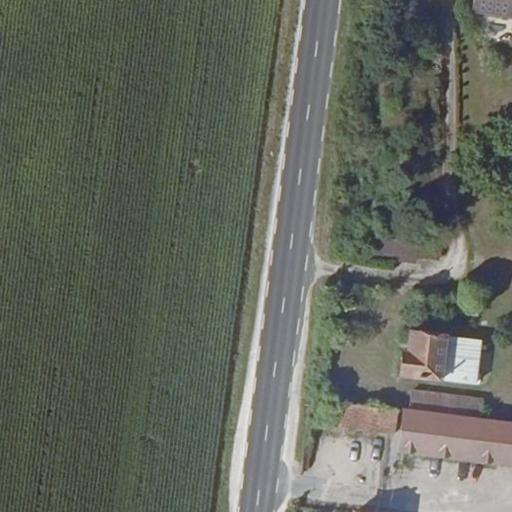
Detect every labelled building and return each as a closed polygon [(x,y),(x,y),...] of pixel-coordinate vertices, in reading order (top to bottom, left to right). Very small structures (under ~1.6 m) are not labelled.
[(414,262),(417,243),(380,238),(377,257),(414,262)] [(487,279),(487,252),(465,252),(465,279),(487,279)] [(480,303),(460,300),(415,295),(414,301),(448,305),(447,312),(478,316),(480,303)] [(410,349),(405,349),(401,376),(472,386),(478,339),(412,331),(410,349)] [(511,429),(481,426),(484,406),(411,396),(409,411),(407,411),(401,455),(511,469),(511,429)] [(392,432),(395,407),(310,397),(309,409),(330,412),(328,424),(392,432)]
